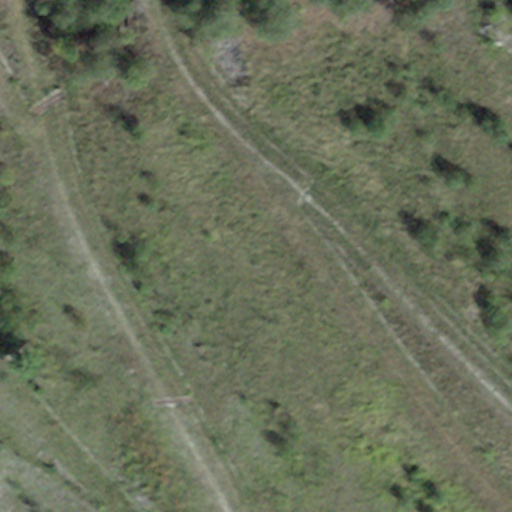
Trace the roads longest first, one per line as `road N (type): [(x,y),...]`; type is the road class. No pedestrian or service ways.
road 1 (track): [(31,0),(73,197),(234,511)]
road 2 (track): [(160,0),(184,57),(220,104),(511,399)]
road 3 (track): [(220,104),(328,271),(511,504)]
road 4 (track): [(0,373),(119,511)]
